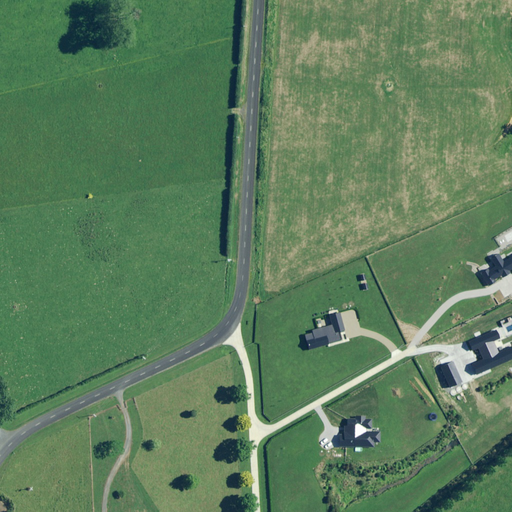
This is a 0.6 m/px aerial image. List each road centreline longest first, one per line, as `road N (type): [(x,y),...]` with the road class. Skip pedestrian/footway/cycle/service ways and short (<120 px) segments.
road 1 (unclassified): [(261,0),(236,309),(214,336),(24,431),(0,456)]
road 2 (unknown): [(228,322),(247,368),(258,511)]
